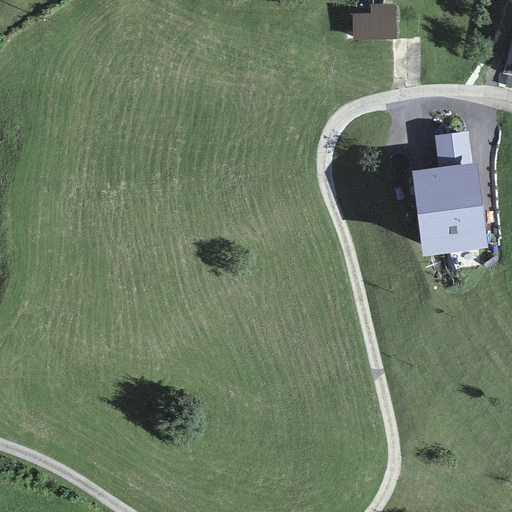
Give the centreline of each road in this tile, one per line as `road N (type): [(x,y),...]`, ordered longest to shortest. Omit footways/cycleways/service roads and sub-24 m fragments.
road 1 (track): [(374,511),(389,488),(394,453),(324,177),(325,148),(338,121),(370,101),(441,90),(511,96)]
road 2 (track): [(0,444),(52,465),(127,511)]
